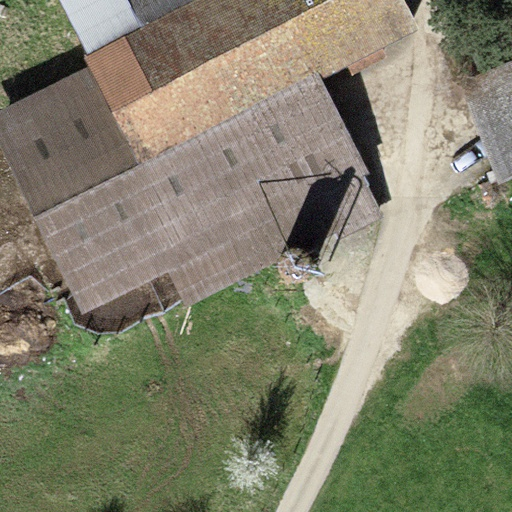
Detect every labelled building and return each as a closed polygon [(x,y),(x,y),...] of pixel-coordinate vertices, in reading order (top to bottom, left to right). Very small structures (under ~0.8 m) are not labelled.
[(317,83),(276,0),(171,0),(77,46),(89,70),(0,113),(0,142),(82,311),(169,269),(186,304),(379,211),(317,83)] [(55,0),(77,46),(171,0),(55,0)] [(421,32),(404,0),(276,0),(317,83),(421,32)] [(511,64),(459,86),(499,185),(511,179),(511,64)] [(301,255),(295,254),(290,256),(285,259),(282,263),(281,268),(281,274),(283,278),(286,283),(290,285),(295,287),(301,287),(306,285),(310,281),(313,276),(314,271),(313,265),(310,260),(306,257),(301,255)]
